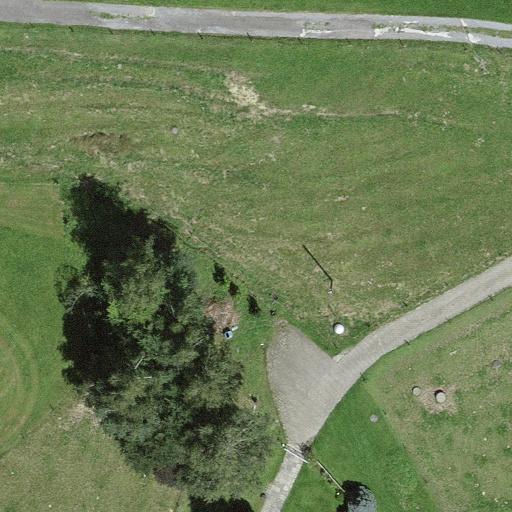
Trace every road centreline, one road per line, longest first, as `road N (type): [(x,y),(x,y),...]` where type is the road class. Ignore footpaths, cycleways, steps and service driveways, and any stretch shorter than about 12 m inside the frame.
road 1 (track): [(0,16),(511,40)]
road 2 (track): [(511,279),(309,418)]
road 3 (track): [(394,511),(309,418)]
